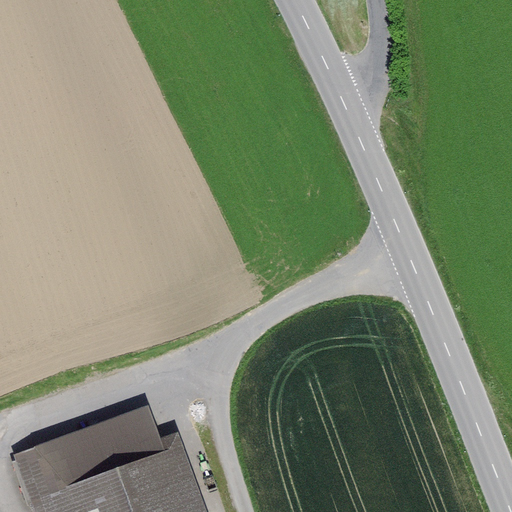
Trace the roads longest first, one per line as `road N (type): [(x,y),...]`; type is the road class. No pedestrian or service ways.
road 1 (tertiary): [(511,508),(350,111)]
road 2 (track): [(0,426),(252,328)]
road 3 (track): [(252,328),(231,359),(220,428),(245,511)]
road 4 (track): [(409,256),(252,328)]
road 5 (tertiary): [(350,111),(291,0)]
road 6 (unclassified): [(350,111),(385,48),(378,0)]
